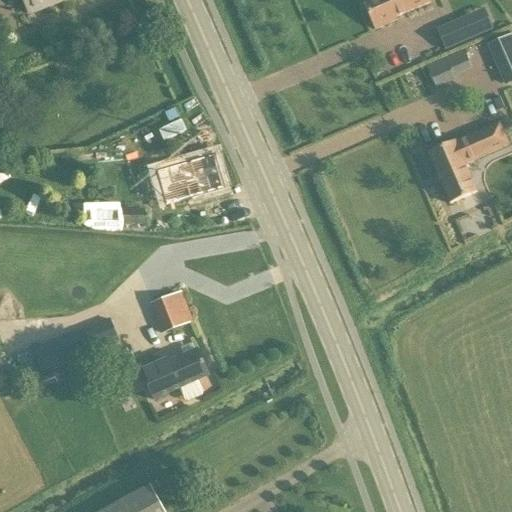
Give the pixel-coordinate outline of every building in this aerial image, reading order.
[(65,0),(22,0),(29,15),(65,0)] [(366,0),(362,2),(374,30),(397,20),(396,17),(430,3),(429,0),(366,0)] [(469,17),(438,30),(446,49),(477,36),(469,17)] [(511,35),(489,45),(506,84),(511,81),(511,35)] [(445,60),(428,68),(436,87),(454,80),(452,76),(445,60)] [(509,145),(499,123),(455,142),(455,141),(428,153),(450,204),(477,193),(465,164),(509,145)] [(151,207),(167,203),(222,187),(214,159),(143,179),(151,207)] [(145,236),(145,226),(145,210),(117,210),(117,216),(109,216),(109,233),(117,233),(117,234),(145,236)] [(180,292),(150,304),(162,334),(192,322),(180,292)] [(66,363),(81,357),(119,343),(110,320),(58,340),(66,363)] [(201,391),(197,381),(208,376),(197,351),(170,363),(166,354),(138,366),(154,401),(178,390),(182,399),(186,401),(200,395),(201,391)] [(163,511),(149,487),(103,511),(163,511)]
